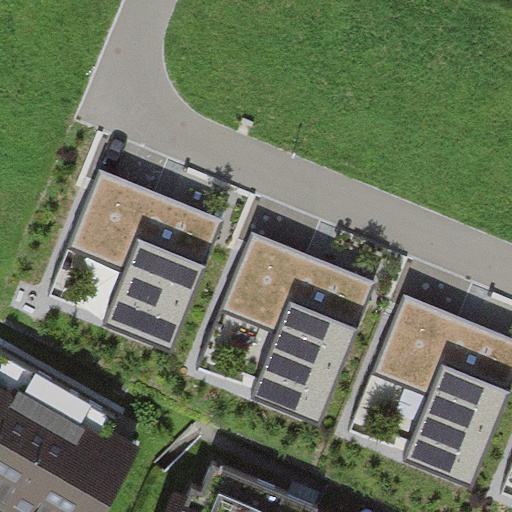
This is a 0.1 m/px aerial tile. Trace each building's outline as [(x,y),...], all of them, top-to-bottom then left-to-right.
[(173,346),(220,232),(96,181),(69,246),(124,268),(103,318),(173,346)] [(321,419),(371,296),(247,246),(221,310),(276,332),(252,390),(321,419)] [(474,481),(511,388),(511,353),(401,308),(374,372),(429,394),(405,453),(474,481)] [(0,497),(26,511),(102,511),(141,445),(107,426),(117,409),(0,341),(0,497)] [(171,511),(335,511),(211,463),(196,501),(179,494),(171,511)]
